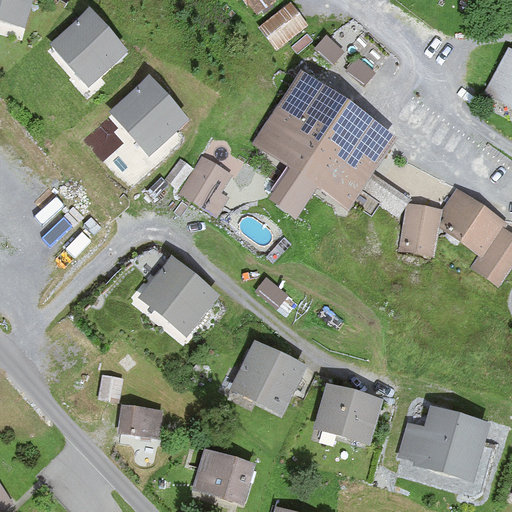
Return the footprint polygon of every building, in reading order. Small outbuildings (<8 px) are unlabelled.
[(0,0),(0,16),(21,22),(27,0),(0,0)] [(273,7),(268,0),(246,0),(257,13),(261,11),(263,14),(273,7)] [(260,31),(276,51),(306,27),(290,7),(260,31)] [(90,81),(118,56),(88,22),(60,47),(90,81)] [(330,35),(316,56),(334,68),(349,47),(330,35)] [(511,57),(509,55),(489,92),(511,105),(511,57)] [(363,176),(384,147),(302,89),(264,142),(299,167),(293,187),(281,204),(294,214),(318,180),(346,200),(355,188),(396,217),(404,205),(363,176)] [(150,149),(178,124),(148,90),(120,115),(150,149)] [(201,164),(183,193),(208,209),(226,179),(201,164)] [(474,268),(496,284),(511,260),(511,240),(505,236),(498,246),(493,243),(500,232),(464,206),(459,212),(450,206),(444,215),(447,216),(443,225),(449,230),(445,237),(450,243),(457,246),(462,238),(484,254),(474,268)] [(404,249),(430,253),(436,218),(410,214),(404,249)] [(172,271),(149,299),(186,329),(209,301),(172,271)] [(258,291),(282,306),(290,292),(267,278),(258,291)] [(258,354),(241,387),(280,406),(296,373),(258,354)] [(104,383),(102,395),(117,398),(119,385),(104,383)] [(331,396),(322,426),(366,439),(374,409),(331,396)] [(141,434),(141,438),(156,440),(159,418),(123,413),(121,431),(141,434)] [(470,475),(482,434),(434,419),(422,461),(470,475)] [(208,457),(198,489),(240,502),(250,470),(208,457)]
